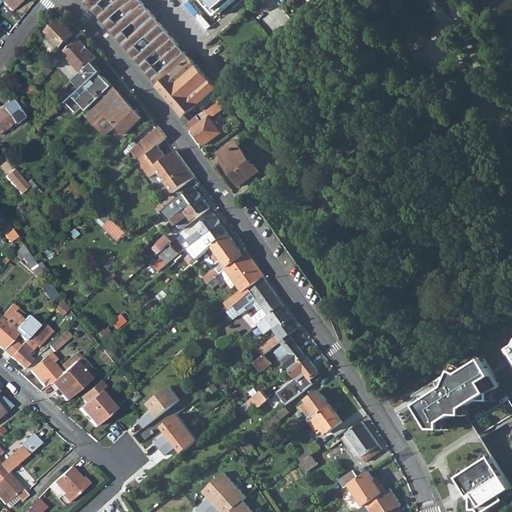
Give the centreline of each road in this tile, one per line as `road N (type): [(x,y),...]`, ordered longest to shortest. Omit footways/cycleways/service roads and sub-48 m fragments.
road 1 (residential): [(68,0),(135,75),(375,405),(430,511)]
road 2 (residential): [(0,368),(70,438),(120,467),(113,489),(88,511)]
